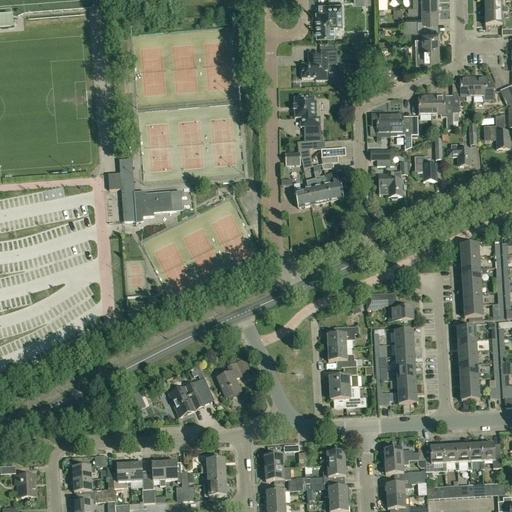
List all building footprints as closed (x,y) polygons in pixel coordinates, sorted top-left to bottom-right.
[(485,1),(485,14),(502,13),(502,14),(507,14),(507,9),(502,9),(501,0),(490,0),(491,1),(485,1)] [(336,27),(342,26),(342,4),(323,5),(323,12),(316,12),(317,37),(334,36),(334,35),(336,35),(336,27)] [(408,15),(422,14),(422,21),(438,20),(438,7),(422,8),(422,7),(408,8),(408,15)] [(502,13),(485,14),(485,27),(502,26),(502,14),(502,13)] [(438,32),(422,33),(422,39),(415,39),(415,46),(418,46),(422,46),(422,45),(438,45),(438,32)] [(422,51),(423,57),(416,57),(416,65),(433,64),(433,59),(439,59),(438,45),(422,45),(422,46),(418,46),(418,51),(422,51)] [(308,65),(302,66),(302,65),(301,65),(302,80),(303,80),(315,80),(315,82),(327,81),(327,66),(328,66),(328,53),(308,54),(308,65)] [(395,70),(388,70),(388,84),(399,79),(395,70)] [(474,98),(482,97),(482,103),(494,103),(493,82),(486,83),(486,78),(473,79),(474,98)] [(461,84),(453,84),(453,107),(453,114),(460,114),(459,104),(462,104),(466,98),(474,98),(473,79),(460,79),(461,84)] [(511,104),(511,103),(506,90),(500,92),(506,107),(511,104)] [(300,128),(304,128),(304,144),(318,143),(321,143),(320,118),(315,118),(315,113),(317,111),(316,103),(315,102),(314,102),(314,98),(304,99),(304,97),(303,96),(299,96),(297,98),(297,99),(295,99),(294,99),(295,107),(293,107),(293,111),(295,111),(295,119),(295,120),(295,119),(300,119),(300,128)] [(419,117),(432,116),(432,97),(419,98),(419,117)] [(432,116),(440,116),(441,119),(446,119),(446,133),(453,131),(453,114),(453,107),(445,107),(445,97),(432,97),(432,116)] [(390,138),(390,135),(390,116),(372,116),(372,126),(377,126),(377,144),(382,144),(382,139),(390,138)] [(390,116),(390,135),(397,135),(397,137),(404,136),(405,136),(405,134),(403,134),(403,116),(390,116)] [(489,142),(496,142),(496,151),(510,150),(510,133),(502,133),(502,128),(489,128),(489,142)] [(313,152),(319,151),(318,143),(304,144),(299,145),(299,152),(309,151),(313,150),(313,152)] [(447,160),(457,159),(458,168),(471,167),(471,151),(463,151),(463,146),(451,147),(447,147),(447,160)] [(325,151),(321,151),(322,159),(321,159),(322,165),(324,170),(333,170),(333,164),(336,164),(336,158),(345,157),(345,150),(325,151)] [(310,157),(309,151),(299,152),(302,163),(308,162),(307,157),(310,157)] [(370,162),(378,161),(391,161),(391,152),(370,152),(370,162)] [(300,166),(299,154),(285,155),(286,167),(300,166)] [(436,166),(428,166),(427,158),(414,158),(414,172),(422,172),(423,183),(437,183),(436,166)] [(119,162),(123,218),(123,223),(137,222),(143,221),(143,218),(154,217),(154,213),(183,211),(181,193),(146,196),(146,195),(141,195),(141,197),(135,197),(132,161),(119,162)] [(387,174),(387,176),(378,176),(379,190),(388,189),(389,199),(391,198),(392,201),(397,201),(398,198),(402,198),(402,177),(407,177),(407,164),(400,164),(400,173),(387,174)] [(315,180),(315,182),(320,204),(330,202),(325,180),(321,180),(319,172),(318,172),(317,167),(313,167),(314,173),(315,180)] [(325,177),(325,180),(330,202),(343,200),(339,184),(343,183),(341,173),(325,177)] [(311,207),(320,204),(315,182),(315,180),(306,182),(307,191),(311,207)] [(299,209),(311,207),(307,191),(301,192),(299,185),(294,186),(299,209)] [(503,258),(507,258),(506,246),(511,245),(511,240),(507,240),(507,242),(503,242),(503,245),(502,245),(503,258)] [(460,247),(461,259),(479,258),(478,246),(460,247)] [(480,270),(479,258),(461,259),(461,271),(480,270)] [(486,270),(480,270),(461,271),(462,283),(480,282),(480,276),(487,275),(486,270)] [(481,294),(480,282),(462,283),(463,295),(481,294)] [(463,295),(464,307),(482,306),(481,294),(463,295)] [(367,304),(367,306),(396,304),(395,296),(367,297),(367,304)] [(482,319),(482,306),(464,307),(464,320),(482,319)] [(412,309),(389,310),(390,323),(413,322),(412,309)] [(499,340),(504,340),(503,330),(511,329),(511,323),(498,324),(499,340)] [(358,329),(354,329),(335,329),(335,337),(327,337),(328,350),(347,350),(347,342),(355,342),(355,336),(359,336),(358,329)] [(458,342),(476,341),(475,329),(457,330),(458,342)] [(396,346),(413,345),(413,332),(395,333),(396,346)] [(476,341),(458,342),(458,354),(477,353),(476,341)] [(413,345),(396,346),(396,358),(414,357),(413,345)] [(344,369),(357,369),(356,362),(354,362),(354,356),(347,357),(347,350),(328,350),(328,363),(336,363),(337,370),(344,369)] [(477,353),(458,354),(459,366),(477,365),(477,353)] [(397,370),(415,369),(414,357),(396,358),(397,370)] [(237,363),(237,365),(228,368),(231,375),(218,380),(226,400),(241,394),(235,380),(243,377),(242,376),(249,372),(244,360),(237,363)] [(505,364),(500,364),(501,376),(510,375),(511,375),(511,364),(505,364)] [(477,365),(459,366),(460,378),(478,377),(477,365)] [(199,368),(191,371),(194,378),(202,375),(199,368)] [(354,389),(354,377),(357,377),(357,369),(344,369),(344,378),(329,378),(330,390),(350,389),(357,389),(354,389)] [(415,369),(397,370),(398,382),(415,381),(415,369)] [(510,375),(501,376),(502,388),(511,387),(507,387),(506,376),(510,375)] [(500,388),(499,376),(494,376),(495,388),(489,388),(489,389),(500,388)] [(460,390),(479,389),(478,377),(460,378),(460,390)] [(200,382),(194,385),(204,407),(214,402),(204,380),(200,382)] [(416,393),(415,381),(398,382),(398,394),(416,393)] [(377,395),(387,395),(387,394),(382,395),(381,383),(376,383),(377,395)] [(194,386),(170,396),(181,420),(205,410),(194,386)] [(511,399),(511,387),(502,388),(502,400),(511,399)] [(500,388),(489,389),(490,400),(500,400),(500,388)] [(358,389),(357,389),(350,389),(330,390),(330,402),(345,401),(346,409),(359,408),(358,400),(358,389)] [(479,389),(460,390),(461,403),(479,402),(479,389)] [(136,394),(126,399),(133,413),(146,407),(139,393),(136,394)] [(416,393),(398,394),(399,406),(417,405),(416,393)] [(387,395),(377,395),(378,407),(388,407),(387,395)] [(482,463),(480,463),(480,471),(484,471),(484,463),(492,462),(493,470),(501,470),(500,456),(494,456),(494,445),(481,446),(482,463)] [(481,446),(468,447),(469,464),(467,464),(468,472),(471,471),(471,463),(480,463),(482,463),(481,446)] [(468,447),(456,448),(457,465),(455,465),(455,472),(459,472),(458,464),(467,464),(469,464),(468,447)] [(433,465),(442,465),(444,465),(443,448),(430,449),(431,460),(425,460),(425,462),(426,474),(434,473),(433,465)] [(456,448),(443,448),(444,465),(442,465),(442,473),(446,473),(446,465),(455,465),(457,465),(456,448)] [(412,452),(402,452),(402,450),(384,452),(385,464),(403,463),(408,462),(419,462),(418,454),(413,455),(412,452)] [(326,455),(327,467),(345,466),(344,454),(326,455)] [(206,456),(207,468),(200,468),(201,474),(207,474),(225,473),(225,461),(217,461),(217,456),(206,456)] [(264,458),(265,471),(283,470),(282,457),(264,458)] [(408,462),(403,463),(385,464),(386,476),(404,475),(403,467),(408,466),(408,462)] [(129,466),(130,484),(143,483),(142,465),(141,465),(141,463),(134,463),(135,466),(129,466)] [(181,465),(177,465),(177,463),(164,464),(165,482),(177,481),(177,484),(182,484),(181,473),(181,465)] [(165,482),(164,464),(152,465),(153,483),(160,482),(160,488),(166,488),(165,482)] [(113,475),(114,489),(114,490),(126,490),(126,484),(130,484),(129,466),(117,467),(117,474),(113,475)] [(310,486),(332,485),(332,480),(346,479),(345,466),(327,467),(327,473),(323,474),(323,479),(310,480),(310,486)] [(15,467),(0,468),(0,469),(1,476),(16,475),(15,467)] [(73,481),(91,480),(91,474),(95,474),(94,468),(91,468),(73,469),(73,481)] [(283,470),(265,471),(266,483),(283,482),(283,470)] [(208,486),(226,485),(225,473),(207,474),(208,486)] [(35,476),(15,477),(16,499),(36,497),(35,476)] [(91,480),(73,481),(74,494),(92,492),(91,480)] [(204,499),(208,498),(209,502),(217,501),(217,498),(227,497),(226,485),(208,486),(204,487),(204,499)] [(348,493),(347,493),(346,489),(332,490),(332,485),(310,486),(311,492),(329,491),(329,502),(347,501),(349,501),(349,495),(348,495),(348,493)] [(386,487),(387,499),(405,498),(405,491),(412,490),(412,486),(408,486),(386,487)] [(266,494),(267,506),(285,505),(284,492),(266,494)] [(406,510),(405,498),(387,499),(387,511),(406,510)] [(511,511),(511,506),(511,507),(511,499),(503,499),(503,504),(498,504),(498,511),(511,511)] [(347,511),(347,501),(329,502),(330,511),(347,511)] [(75,504),(75,511),(93,511),(93,503),(75,504)]
